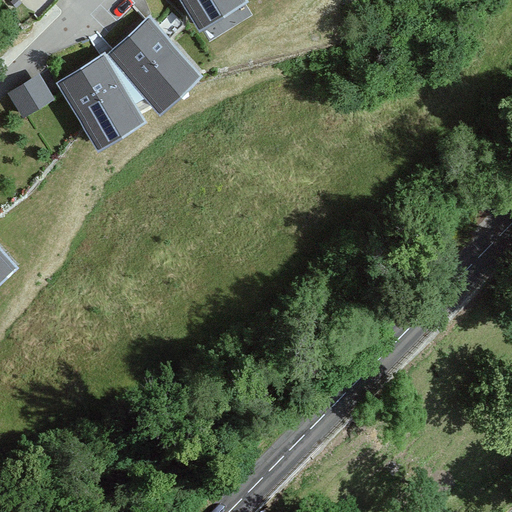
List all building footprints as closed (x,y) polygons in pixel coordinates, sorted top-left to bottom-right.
[(109,0),(125,16),(142,0),(109,0)] [(188,0),(199,17),(225,0),(188,0)] [(146,19),(112,48),(158,99),(191,68),(146,19)] [(101,54),(62,78),(97,134),(136,113),(101,54)] [(53,98),(40,76),(10,93),(23,115),(53,98)] [(0,278),(15,265),(0,248),(0,278)]
